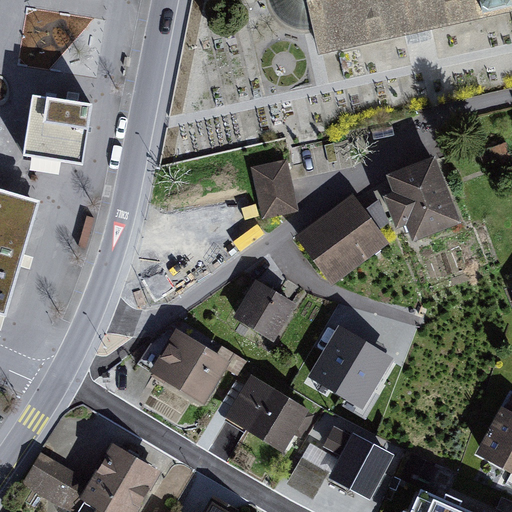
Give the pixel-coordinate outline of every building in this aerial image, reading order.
[(319,41),(324,65),(511,24),(511,0),(273,0),(273,6),(276,18),(283,29),(295,38),(308,42),(319,41)] [(24,166),(84,174),(92,115),(32,107),(24,166)] [(286,165),(251,173),(263,223),(298,214),(286,165)] [(435,166),(389,183),(395,201),(383,205),(394,237),(407,232),(414,250),(460,232),(435,166)] [(0,334),(1,335),(6,317),(9,317),(41,207),(0,194),(0,334)] [(352,202),(295,245),(331,293),(388,250),(352,202)] [(87,220),(79,250),(85,252),(94,222),(87,220)] [(252,280),(233,314),(278,339),(297,305),(252,280)] [(231,357),(175,321),(149,362),(205,398),(231,357)] [(385,358),(344,334),(319,375),(360,399),(385,358)] [(308,408),(250,373),(225,412),(284,448),(308,408)] [(511,406),(503,402),(479,448),(511,465),(511,406)] [(392,455),(350,434),(331,472),(373,492),(392,455)] [(43,447),(20,483),(65,511),(135,511),(162,471),(115,442),(92,478),(43,447)] [(303,457),(291,486),(316,497),(329,468),(303,457)] [(468,511),(421,491),(411,511),(468,511)] [(244,511),(211,494),(201,511),(244,511)]
